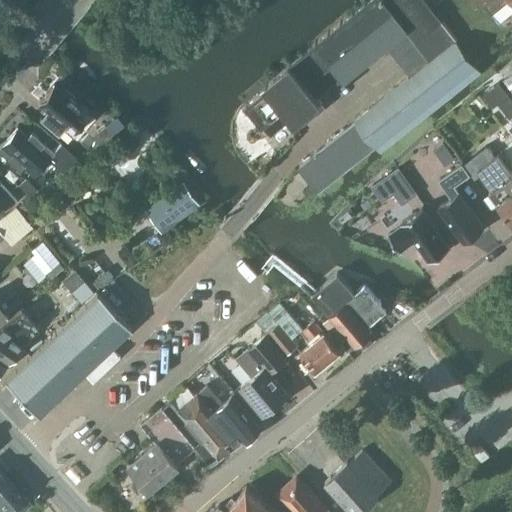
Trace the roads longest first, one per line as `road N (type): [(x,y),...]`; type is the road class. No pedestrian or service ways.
road 1 (residential): [(187,511),(511,254)]
road 2 (residential): [(20,454),(230,227)]
